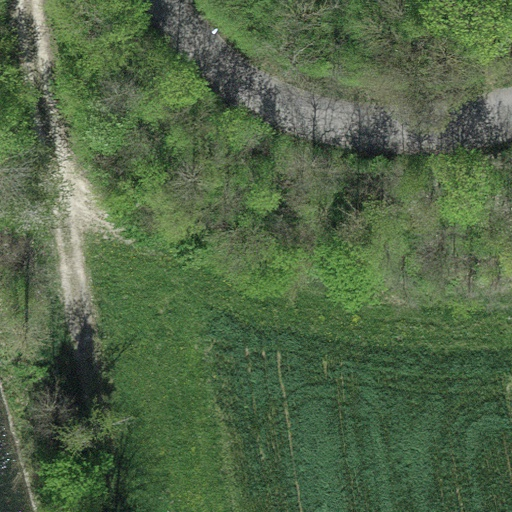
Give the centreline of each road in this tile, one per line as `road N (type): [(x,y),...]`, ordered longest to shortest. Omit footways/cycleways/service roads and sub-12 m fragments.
road 1 (residential): [(159,0),(195,51),(245,91),(300,117),(420,127),(511,115)]
road 2 (track): [(29,0),(37,105),(71,295),(95,358)]
